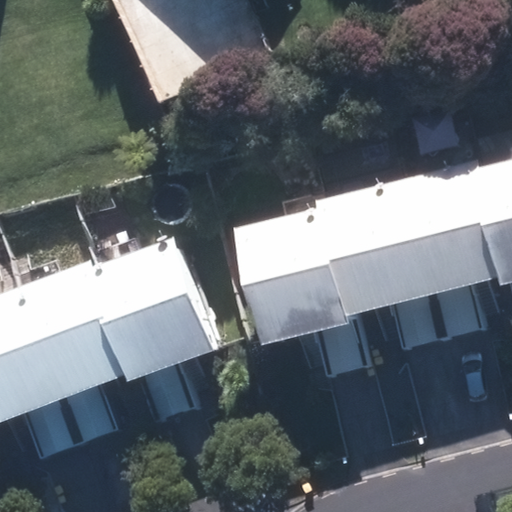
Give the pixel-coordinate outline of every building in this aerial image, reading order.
[(403,175),(432,292),(472,282),(498,275),(501,286),(510,283),(480,166),(477,156),(403,175)] [(511,158),(480,166),(510,283),(511,282),(511,158)] [(403,175),(326,195),(355,311),(391,302),(432,292),(403,175)] [(314,207),(232,227),(261,343),(315,329),(347,322),(345,314),(355,311),(326,195),(312,198),(314,207)] [(175,238),(99,266),(141,379),(142,377),(159,423),(197,409),(179,362),(217,349),(175,238)] [(91,260),(23,285),(64,398),(102,383),(122,374),(126,385),(141,379),(99,266),(93,266),(91,260)] [(472,282),(432,292),(444,338),(483,328),(472,282)] [(0,293),(0,422),(25,413),(64,398),(23,285),(0,293)] [(444,338),(432,292),(391,302),(403,349),(444,338)] [(369,367),(355,311),(345,314),(347,322),(315,329),(327,377),(369,367)] [(120,429),(102,383),(64,398),(82,444),(120,429)] [(82,444),(64,398),(25,413),(42,459),(82,444)]
